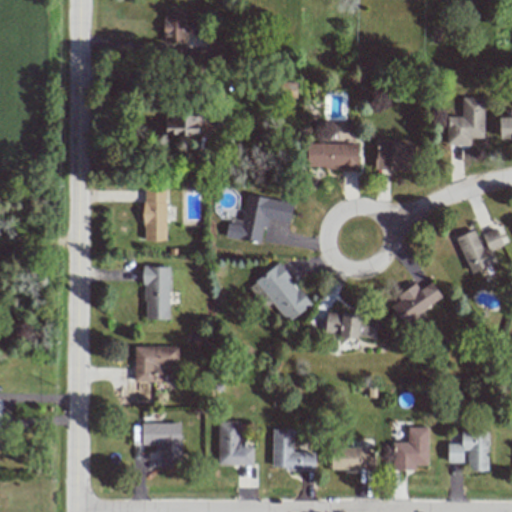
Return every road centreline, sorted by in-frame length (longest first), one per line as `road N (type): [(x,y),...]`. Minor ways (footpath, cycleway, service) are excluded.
road 1 (residential): [(75,511),(79,0)]
road 2 (residential): [(76,509),(511,511)]
road 3 (residential): [(511,178),(399,217),(341,211),(327,232),(331,258),(363,269),(384,254),(399,217)]
